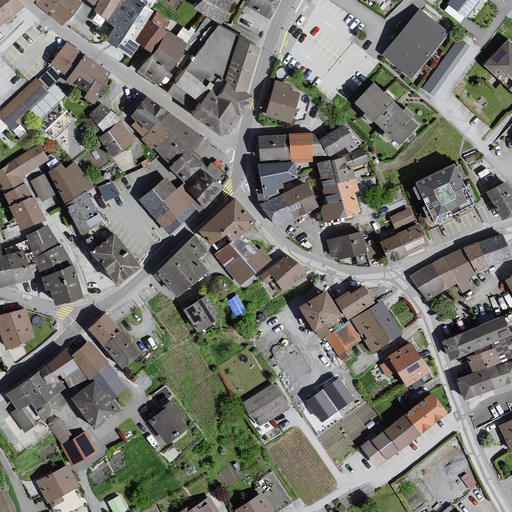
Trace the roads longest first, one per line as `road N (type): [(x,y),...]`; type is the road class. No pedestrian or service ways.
road 1 (residential): [(28,0),(241,151)]
road 2 (unknown): [(83,322),(134,394),(82,467),(98,511)]
road 3 (residential): [(511,4),(441,97),(511,178)]
road 4 (secondary): [(83,322),(128,289),(236,181)]
road 5 (tertiary): [(392,276),(302,255),(266,224),(236,181)]
road 6 (residential): [(305,511),(379,477),(465,418)]
road 7 (tertiary): [(465,418),(424,309),(392,276)]
road 8 (secondary): [(241,151),(287,0)]
road 9 (unknown): [(45,171),(100,308)]
road 10 (residential): [(392,276),(511,225)]
road 11 (unknown): [(358,174),(366,212),(322,229),(323,265)]
